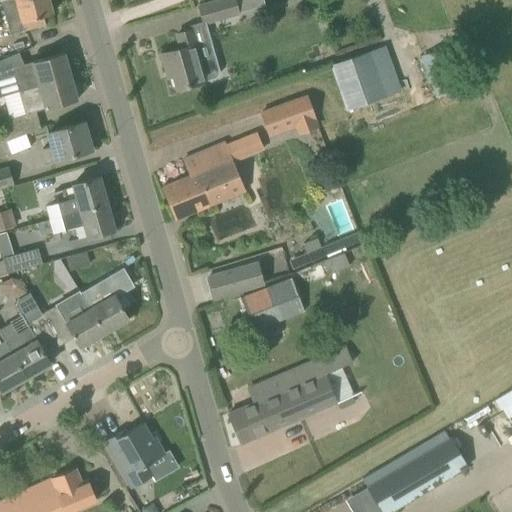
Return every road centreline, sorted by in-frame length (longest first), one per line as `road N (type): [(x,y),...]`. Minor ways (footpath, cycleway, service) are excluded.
road 1 (unclassified): [(175,338),(100,23)]
road 2 (residential): [(0,436),(175,338)]
road 3 (unclassified): [(230,511),(175,338)]
